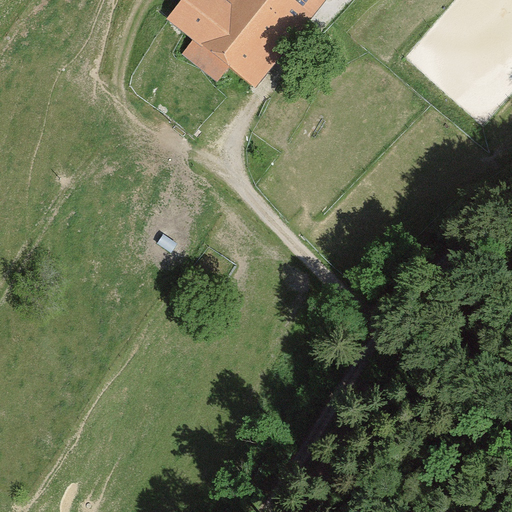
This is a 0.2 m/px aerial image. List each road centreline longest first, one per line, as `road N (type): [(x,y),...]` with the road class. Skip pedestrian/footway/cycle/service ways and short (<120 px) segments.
road 1 (track): [(338,0),(252,105),(234,142),(234,168),(249,198),(381,325)]
road 2 (track): [(511,209),(440,259),(381,325),(266,511)]
